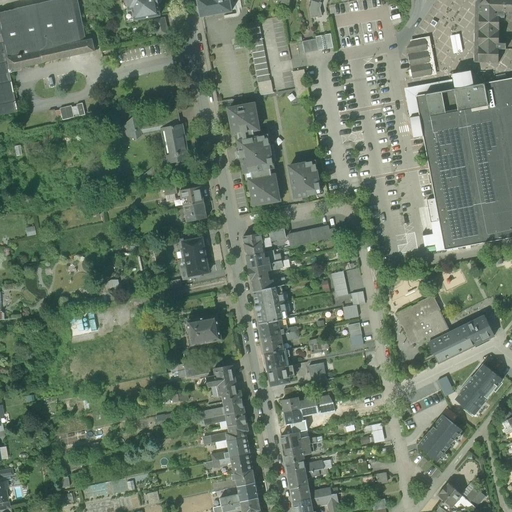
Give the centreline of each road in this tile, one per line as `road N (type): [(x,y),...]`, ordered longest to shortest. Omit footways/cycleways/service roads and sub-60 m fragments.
road 1 (residential): [(230,227),(332,207),(354,216),(403,459)]
road 2 (residential): [(230,227),(285,511)]
road 3 (residential): [(185,0),(230,227)]
